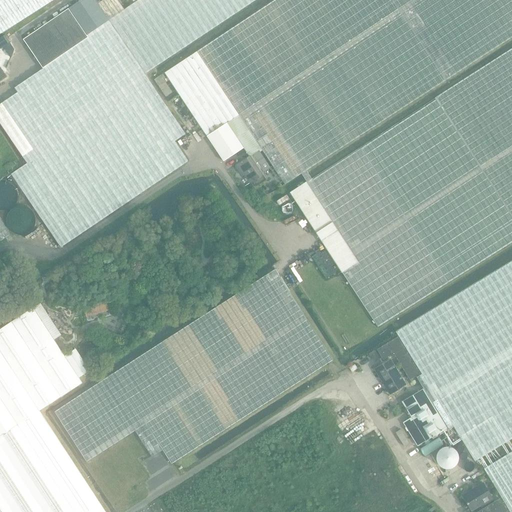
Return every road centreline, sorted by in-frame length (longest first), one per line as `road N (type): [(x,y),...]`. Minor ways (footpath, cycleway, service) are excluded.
road 1 (unclassified): [(128,511),(342,380),(420,489),(449,511)]
road 2 (unclassified): [(0,247),(32,240),(64,252),(190,168)]
